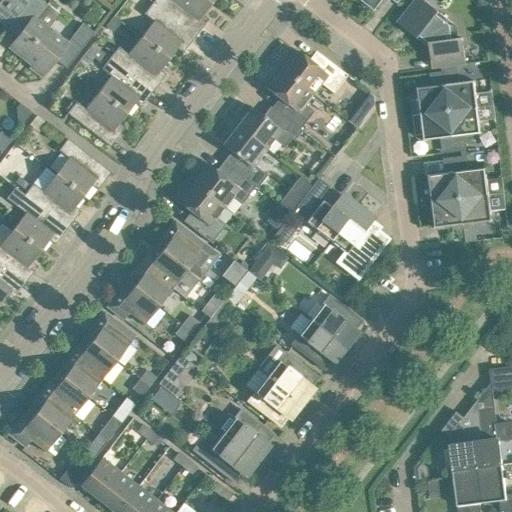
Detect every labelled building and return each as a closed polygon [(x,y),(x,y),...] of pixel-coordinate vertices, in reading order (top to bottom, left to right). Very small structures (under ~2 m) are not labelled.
[(1,0),(7,4),(4,7),(5,7),(0,13),(0,23),(8,30),(30,0),(1,0)] [(48,6),(40,0),(30,0),(8,30),(17,37),(8,48),(31,66),(29,68),(41,78),(68,44),(37,20),(48,6)] [(202,15),(211,4),(204,0),(154,0),(152,3),(195,36),(208,20),(202,15)] [(393,0),(398,4),(400,0),(360,0),(375,11),(382,0),(393,0)] [(452,40),(450,26),(436,15),(439,12),(423,0),(415,0),(398,23),(418,39),(420,36),(429,43),(432,68),(466,64),(463,38),(452,40)] [(195,36),(152,3),(144,14),(153,22),(140,38),(168,60),(176,49),(182,53),(195,36)] [(113,16),(105,27),(113,33),(121,23),(113,16)] [(81,49),(93,34),(81,24),(69,40),(81,49)] [(160,70),(168,60),(140,38),(128,55),(118,47),(110,58),(153,91),(166,75),(160,70)] [(92,44),(85,52),(98,63),(105,54),(92,44)] [(347,76),(320,55),(313,64),(295,51),(281,70),(312,94),(320,84),(333,94),(347,76)] [(153,91),(110,58),(101,69),(110,77),(98,93),(126,115),(134,104),(140,108),(153,91)] [(494,105),(492,90),(490,90),(491,92),(476,94),(475,83),(475,81),(458,83),(456,69),(445,70),(445,71),(444,71),(445,80),(449,111),(494,105)] [(304,105),(312,94),(281,70),(266,89),(283,102),(276,112),(299,130),(313,112),(304,105)] [(449,111),(445,80),(444,71),(433,73),(435,86),(417,88),(418,94),(410,95),(413,116),(449,111)] [(117,125),(126,115),(98,93),(85,110),(76,102),(67,114),(110,147),(123,130),(117,125)] [(299,130),(276,112),(273,110),(266,119),(248,105),(241,115),(244,117),(236,127),(266,150),(274,140),(284,148),(291,139),(294,141),(301,132),(299,130)] [(481,132),(480,122),(494,120),(495,122),(496,122),(494,105),(449,111),(455,152),(461,151),(460,137),(482,134),(481,132)] [(455,152),(449,111),(413,116),(415,136),(423,135),(424,141),(446,138),(448,153),(455,152)] [(356,112),(350,120),(358,126),(364,118),(356,112)] [(251,168),(266,150),(236,127),(229,136),(226,134),(219,143),(237,157),(229,167),(232,169),(255,187),(257,188),(265,179),(251,168)] [(110,173),(67,139),(58,151),(68,158),(55,175),(83,196),(91,186),(97,190),(110,173)] [(487,180),(486,171),(486,168),(464,171),(462,156),(455,157),(460,198),(504,193),(502,178),(487,180)] [(460,198),(455,157),(448,158),(450,173),(428,175),(429,182),(421,183),(424,203),(431,202),(460,198)] [(255,187),(232,169),(224,178),(201,160),(186,179),(224,208),(232,198),(241,205),(255,187)] [(311,174),(306,180),(312,185),(317,179),(311,174)] [(74,207),(83,196),(55,175),(42,191),(33,184),(24,195),(67,228),(80,211),(74,207)] [(19,179),(15,184),(24,192),(28,186),(19,179)] [(216,219),(224,208),(186,179),(172,198),(195,216),(188,225),(211,243),(225,226),(216,219)] [(307,214),(328,187),(317,179),(312,185),(298,204),(297,206),(307,214)] [(330,241),(355,208),(359,204),(352,200),(347,198),(341,197),(331,190),(305,222),(330,241)] [(492,219),(491,211),(506,209),(504,193),(460,198),(464,229),(465,238),(472,237),(471,224),(493,221),(492,219)] [(67,228),(24,195),(15,206),(25,213),(12,230),(40,251),(48,240),(54,245),(67,228)] [(290,197),(282,208),(290,214),(297,206),(298,204),(290,197)] [(464,229),(460,198),(431,202),(435,229),(457,226),(457,230),(464,229)] [(358,279),(382,247),(371,239),(380,227),(370,220),(366,211),(361,205),(359,204),(355,208),(330,241),(344,252),(336,263),(358,279)] [(278,205),(265,221),(277,231),(290,214),(282,208),(278,205)] [(198,281),(218,255),(174,221),(158,241),(161,243),(157,249),(186,271),(185,271),(198,281)] [(32,262),(40,251),(12,230),(11,232),(1,224),(0,225),(0,264),(24,283),(37,266),(32,262)] [(270,243),(254,264),(266,273),(273,263),(279,267),(287,257),(270,243)] [(198,281),(185,271),(186,271),(157,249),(153,254),(150,251),(140,264),(172,289),(179,279),(192,289),(198,281)] [(232,286),(245,269),(224,254),(212,271),(232,286)] [(24,283),(0,264),(0,302),(6,296),(11,300),(24,283)] [(172,289),(140,264),(130,277),(133,279),(129,285),(158,307),(172,289)] [(239,299),(256,278),(249,272),(231,292),(239,299)] [(158,307),(129,285),(125,290),(122,287),(107,307),(123,320),(128,313),(143,325),(158,307)] [(214,294),(201,311),(210,318),(216,310),(223,301),(214,294)] [(362,321),(341,305),(329,296),(310,320),(346,348),(351,341),(354,331),(362,321)] [(210,333),(230,306),(223,301),(216,310),(210,318),(203,328),(210,333)] [(115,362),(135,336),(103,312),(88,332),(91,334),(87,340),(115,362)] [(191,333),(199,323),(189,315),(181,325),(191,333)] [(339,355),(344,350),(346,348),(310,320),(309,322),(300,315),(290,327),(300,334),(291,345),(324,370),(332,360),(339,355)] [(184,342),(191,333),(181,325),(174,334),(184,342)] [(115,362),(87,340),(83,345),(80,342),(69,355),(101,380),(115,362)] [(310,388),(318,378),(285,353),(276,346),(257,370),(302,405),(306,398),(309,391),(310,388)] [(188,350),(182,357),(195,368),(201,361),(188,350)] [(101,380),(69,355),(60,368),(63,370),(59,376),(87,398),(101,380)] [(511,388),(511,366),(494,369),(497,391),(511,388)] [(300,408),(302,405),(257,370),(245,384),(255,392),(247,402),(280,427),(288,417),(293,413),(300,408)] [(149,388),(156,378),(147,371),(139,380),(149,388)] [(168,373),(158,385),(160,386),(169,393),(176,399),(183,391),(178,381),(168,373)] [(87,398),(59,376),(55,381),(52,378),(42,391),(73,416),(87,398)] [(141,397),(149,388),(139,380),(132,390),(141,397)] [(160,386),(153,395),(162,402),(169,393),(160,386)] [(511,424),(511,422),(497,424),(492,387),(491,387),(494,408),(479,410),(478,405),(482,442),(474,443),(477,468),(502,465),(499,441),(511,439),(511,424)] [(73,416),(42,391),(32,404),(35,406),(31,412),(59,434),(73,416)] [(112,417),(121,424),(135,406),(126,399),(112,417)] [(482,442),(478,405),(477,405),(479,418),(473,419),(471,423),(465,423),(464,417),(457,412),(442,431),(449,436),(450,446),(453,471),(477,468),(474,443),(482,442)] [(266,445),(274,435),(241,409),(234,418),(230,414),(228,413),(224,414),(222,414),(213,426),(222,434),(258,462),(262,455),(265,446),(266,445)] [(59,434),(31,412),(27,417),(24,414),(8,435),(24,447),(30,441),(45,452),(59,434)] [(107,441),(121,424),(112,417),(98,435),(107,441)] [(152,433),(143,425),(137,433),(146,440),(152,433)] [(162,440),(152,433),(146,440),(156,447),(162,440)] [(258,462),(222,434),(211,448),(200,440),(192,450),(236,484),(243,474),(251,469),(256,464),(258,462)] [(92,460),(100,450),(92,443),(84,453),(92,460)] [(70,488),(92,460),(84,453),(77,462),(74,460),(59,480),(70,488)] [(188,461),(178,453),(173,459),(183,467),(188,461)] [(98,500),(120,473),(101,458),(80,486),(98,500)] [(197,468),(188,461),(183,467),(193,474),(197,468)] [(426,468),(419,463),(415,467),(417,482),(427,481),(426,468)] [(511,511),(511,494),(506,495),(502,465),(477,468),(482,504),(500,501),(500,511),(511,511)] [(482,504),(477,468),(453,471),(457,507),(458,507),(458,511),(480,511),(480,504),(482,504)] [(113,511),(118,511),(138,487),(120,473),(98,500),(113,511)] [(237,498),(217,483),(213,489),(232,504),(237,498)] [(146,511),(156,501),(138,487),(118,511),(146,511)] [(170,511),(156,501),(146,511),(170,511)]
